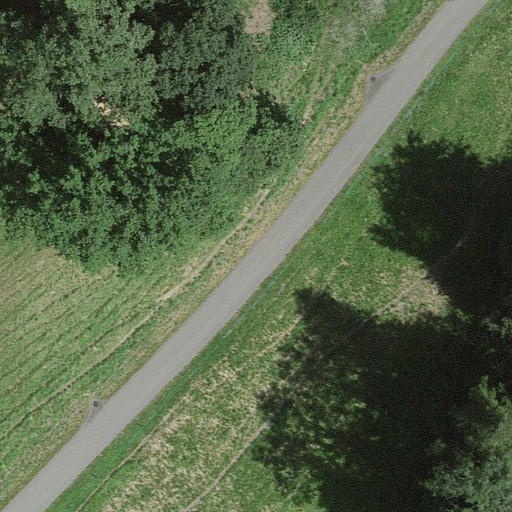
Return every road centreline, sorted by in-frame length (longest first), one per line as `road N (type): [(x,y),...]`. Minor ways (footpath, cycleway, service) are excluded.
road 1 (unclassified): [(22,511),(220,308),(470,0)]
road 2 (track): [(41,0),(43,58),(0,132)]
